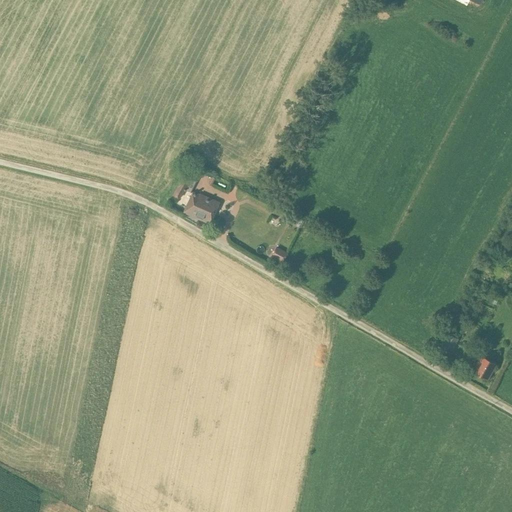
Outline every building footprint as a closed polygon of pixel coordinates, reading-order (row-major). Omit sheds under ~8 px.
[(173,195),(179,198),(184,190),(190,192),(200,172),(195,169),(195,167),(190,164),(173,195)] [(192,193),(184,212),(209,222),(218,203),(209,199),(208,200),(192,193)] [(285,252),(276,247),(270,257),(279,263),(285,252)] [(457,339),(449,334),(437,355),(446,360),(457,339)] [(480,355),(471,371),(487,380),(496,364),(480,355)]
